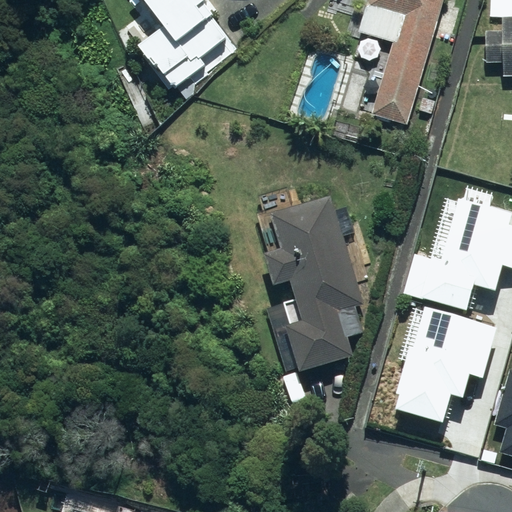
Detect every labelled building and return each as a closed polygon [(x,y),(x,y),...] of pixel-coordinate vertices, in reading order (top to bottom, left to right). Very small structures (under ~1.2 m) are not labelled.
[(149,0),(153,4),(128,26),(157,60),(151,65),(176,94),(212,63),(207,57),(231,37),(216,19),(222,14),(211,1),(212,0),(141,0),(144,3),(147,0),(149,0)] [(412,121),(447,0),(372,0),(363,32),(397,42),(377,111),(412,121)] [(511,0),(496,0),(496,14),(507,14),(507,32),(491,32),(490,62),(507,62),(507,75),(511,74),(511,0)] [(349,194),(336,198),(276,216),(286,248),(271,253),(280,283),(293,280),(299,298),(277,305),(282,320),(272,323),(286,371),(305,365),(307,371),(359,355),(354,338),(367,334),(359,307),(368,304),(348,238),(361,234),(349,194)] [(511,212),(458,197),(430,296),(465,306),(472,281),(496,288),(502,267),(511,269),(511,225),(511,222),(511,212)] [(425,307),(398,406),(443,418),(450,393),(463,396),(470,372),(483,375),(496,326),(425,307)] [(511,378),(501,419),(511,421),(511,434),(509,447),(511,447),(511,378)]
